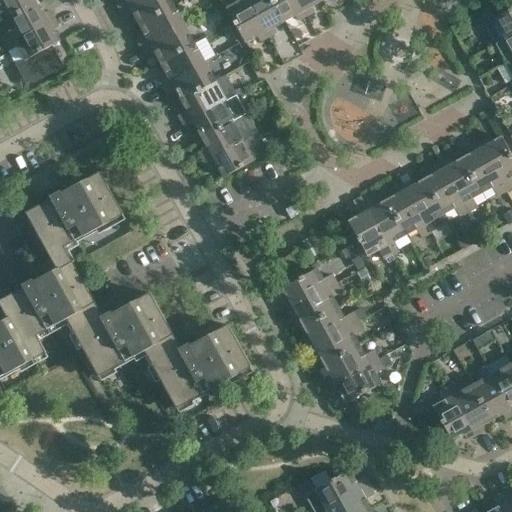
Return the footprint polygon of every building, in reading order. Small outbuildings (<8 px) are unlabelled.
[(0,0),(0,15),(4,23),(38,4),(36,0),(0,0)] [(120,0),(115,3),(120,12),(141,0),(120,0)] [(134,16),(140,26),(174,7),(170,0),(141,0),(120,12),(125,21),(134,16)] [(226,10),(245,44),(259,37),(261,42),(268,38),(247,0),(234,0),(237,4),(226,10)] [(247,0),(268,38),(274,34),(272,30),(284,23),(272,0),(247,0)] [(272,0),(284,23),(297,16),(300,21),(306,17),(296,0),(272,0)] [(296,0),(306,17),(312,14),(309,9),(322,2),(321,0),(296,0)] [(1,38),(6,46),(54,20),(50,13),(45,16),(38,4),(4,23),(10,33),(1,38)] [(136,41),(141,50),(189,23),(188,19),(183,22),(174,7),(140,26),(145,36),(136,41)] [(488,8),(477,15),(483,26),(495,20),(488,8)] [(490,48),(511,36),(511,10),(495,20),(483,26),(484,28),(485,27),(494,42),(488,45),(490,48)] [(54,20),(6,46),(11,56),(20,51),(25,61),(17,66),(28,87),(63,68),(52,47),(60,43),(53,29),(58,27),(54,20)] [(155,54),(161,64),(195,45),(186,29),(191,26),(189,23),(141,50),(146,59),(155,54)] [(506,65),(511,61),(511,36),(490,48),(492,52),(497,49),(506,65)] [(157,78),(162,87),(210,61),(209,57),(204,60),(195,45),(161,64),(166,74),(157,78)] [(62,58),(68,69),(77,64),(72,53),(62,58)] [(175,92),(181,102),(226,77),(226,76),(216,82),(207,67),(212,64),(210,61),(162,87),(167,96),(175,92)] [(511,86),(511,85),(511,61),(506,65),(497,69),(506,85),(509,83),(511,86)] [(179,117),(183,126),(241,94),(240,90),(234,93),(226,78),(227,77),(226,77),(181,102),(187,112),(179,117)] [(0,93),(0,101),(2,105),(12,99),(9,93),(2,92),(0,93)] [(197,130),(203,140),(247,115),(238,100),(243,97),(241,94),(183,126),(188,135),(197,130)] [(199,155),(204,164),(262,131),(260,128),(255,131),(247,115),(203,140),(208,150),(199,155)] [(262,131),(204,164),(209,173),(218,168),(224,178),(269,153),(268,152),(267,152),(259,138),(264,135),(262,131)] [(486,141),(479,144),(506,192),(511,188),(511,183),(509,179),(511,177),(511,155),(502,138),(488,146),(486,141)] [(476,153),(463,160),(482,194),(492,188),(497,197),(506,192),(479,144),(473,148),(476,153)] [(448,162),(441,165),(468,213),(477,208),(472,199),(482,194),(463,160),(451,167),(448,162)] [(438,174),(425,181),(444,215),(454,210),(459,218),(468,213),(441,165),(435,169),(438,174)] [(161,381),(177,410),(204,395),(251,369),(252,369),(228,327),(203,340),(190,347),(189,345),(181,349),(171,332),(150,295),(125,309),(113,316),(111,313),(103,318),(96,306),(72,262),(64,249),(123,216),(100,174),(86,182),(63,195),(61,193),(38,205),(40,208),(27,215),(51,259),(58,271),(34,283),(33,281),(10,293),(12,296),(0,302),(0,305),(8,320),(0,324),(0,379),(32,361),(46,354),(36,337),(48,331),(67,320),(84,350),(99,378),(126,363),(145,352),(161,381)] [(410,183),(404,186),(430,234),(439,229),(434,221),(444,215),(425,181),(413,188),(410,183)] [(400,195),(387,202),(406,236),(416,230),(421,239),(430,234),(404,186),(397,190),(400,195)] [(372,203),(366,207),(392,255),(401,250),(396,241),(406,236),(387,202),(375,208),(372,203)] [(285,211),(287,215),(291,220),(302,213),(296,204),(285,211)] [(349,223),(368,257),(379,252),(383,260),(392,255),(366,207),(359,211),(362,216),(349,223)] [(461,242),(465,249),(474,244),(470,237),(461,242)] [(346,250),(339,254),(342,261),(350,257),(346,250)] [(421,262),(425,270),(433,266),(428,257),(421,262)] [(359,273),(366,284),(372,281),(365,269),(359,273)] [(285,305),(289,311),(336,285),(331,276),(323,281),(317,270),(312,272),(283,289),(290,302),(285,305)] [(400,274),(394,278),(399,286),(405,282),(400,274)] [(297,315),(304,328),(338,309),(333,299),(341,294),(336,285),(289,311),(292,318),(297,315)] [(379,293),(371,296),(374,304),(381,301),(379,293)] [(306,343),(309,349),(357,323),(353,314),(344,319),(338,309),(304,328),(311,340),(306,343)] [(318,353),(325,365),(359,347),(354,337),(362,332),(357,323),(309,349),(313,356),(318,353)] [(482,337),(473,342),(477,350),(487,345),(482,337)] [(327,381),(330,387),(378,361),(373,352),(365,357),(359,347),(325,365),(332,378),(327,381)] [(387,356),(378,361),(383,369),(392,364),(387,356)] [(378,361),(330,387),(334,394),(339,391),(346,405),(381,386),(374,374),(383,370),(383,369),(378,361)] [(495,362),(486,367),(511,414),(511,369),(510,366),(500,371),(495,362)] [(482,381),(472,387),(491,421),(504,414),(506,419),(511,416),(511,414),(486,367),(477,372),(482,381)] [(457,383),(448,388),(475,437),(482,433),(479,428),(491,421),(472,387),(462,392),(457,383)] [(434,410),(452,442),(466,435),(469,440),(475,437),(448,388),(439,393),(444,402),(433,408),(434,410)] [(314,511),(323,511),(369,487),(364,478),(355,483),(349,472),(332,481),(306,496),(314,511)] [(368,511),(371,511),(365,501),(374,496),(369,487),(323,511),(368,511)] [(511,511),(511,492),(511,490),(502,495),(511,511)] [(498,509),(491,511),(511,511),(502,495),(493,500),(498,509)] [(197,504),(202,511),(227,511),(222,502),(211,508),(206,499),(197,504)]
